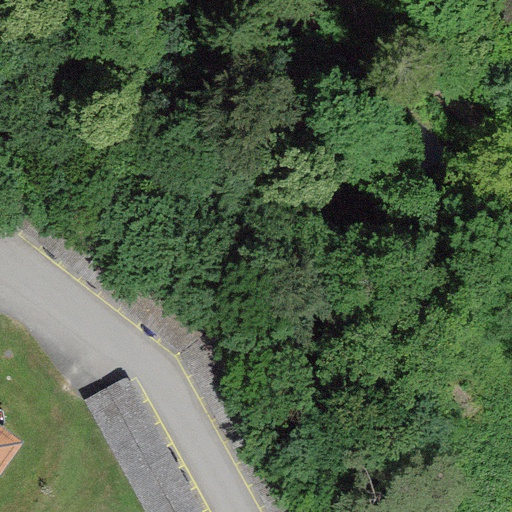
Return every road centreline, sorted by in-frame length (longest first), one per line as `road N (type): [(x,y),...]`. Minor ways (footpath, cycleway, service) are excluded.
road 1 (residential): [(0,229),(167,353),(248,511)]
road 2 (track): [(511,150),(355,0)]
